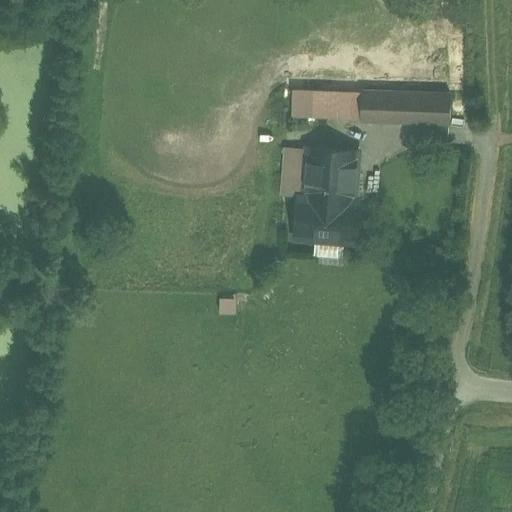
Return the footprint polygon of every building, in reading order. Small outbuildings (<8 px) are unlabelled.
[(290,120),(362,123),(363,95),(291,92),(290,120)] [(450,95),(363,92),(363,95),(362,123),(361,127),(449,130),(450,95)] [(359,153),(309,149),(305,197),(355,202),(359,153)] [(305,197),(301,197),(298,236),(356,241),(359,202),(355,202),(305,197)] [(238,304),(220,304),(220,319),(237,320),(238,304)]
